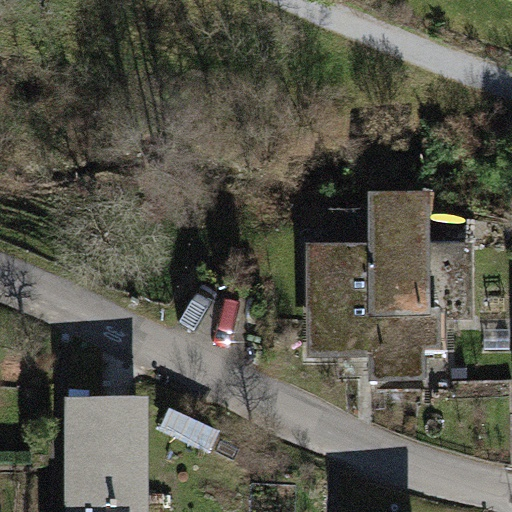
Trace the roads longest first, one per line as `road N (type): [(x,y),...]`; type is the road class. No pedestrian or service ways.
road 1 (residential): [(0,278),(413,468),(511,494)]
road 2 (track): [(298,0),(511,82)]
